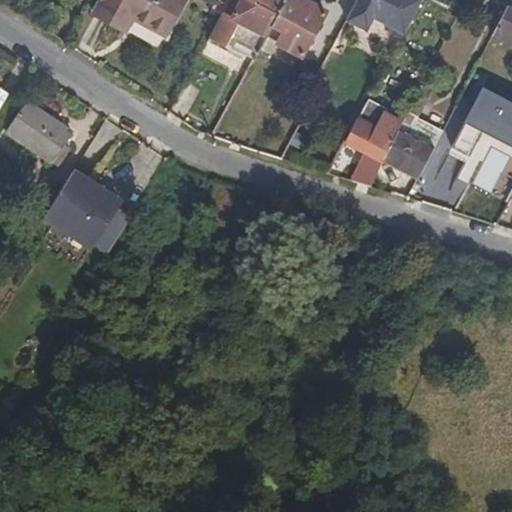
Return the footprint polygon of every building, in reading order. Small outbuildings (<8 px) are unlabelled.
[(103,0),(95,16),(122,32),(131,17),(165,35),(185,0),(103,0)] [(219,18),(228,0),(212,0),(207,12),(219,18)] [(218,20),(228,25),(231,21),(264,38),(266,35),(277,12),(253,0),(228,0),(219,18),(218,20)] [(284,0),(253,0),(277,12),(284,0)] [(298,0),(299,0),(298,0),(284,0),(277,12),(266,35),(301,54),(325,9),(305,0),(298,0)] [(355,0),(345,20),(366,30),(372,16),(388,24),(385,29),(402,37),(421,0),(355,0)] [(511,6),(506,4),(496,26),(511,34),(511,6)] [(228,25),(218,20),(208,39),(224,47),(228,39),(256,54),(264,38),(231,21),(228,25)] [(511,34),(496,26),(491,35),(511,44),(511,34)] [(224,47),(208,39),(206,43),(221,52),(240,61),(243,57),(251,62),(256,54),(228,39),(224,47)] [(406,116),(383,160),(418,177),(444,126),(421,114),(432,88),(423,84),(413,103),(406,116)] [(406,116),(413,103),(401,97),(394,111),(406,116)] [(383,160),(406,116),(394,111),(368,98),(346,140),(365,150),(350,178),(370,184),(383,160)] [(75,134),(30,105),(9,134),(56,163),(63,167),(73,150),(67,146),(75,134)] [(124,202),(76,172),(48,215),(96,246),(124,202)] [(489,204),(499,183),(483,176),(473,197),(489,204)]
